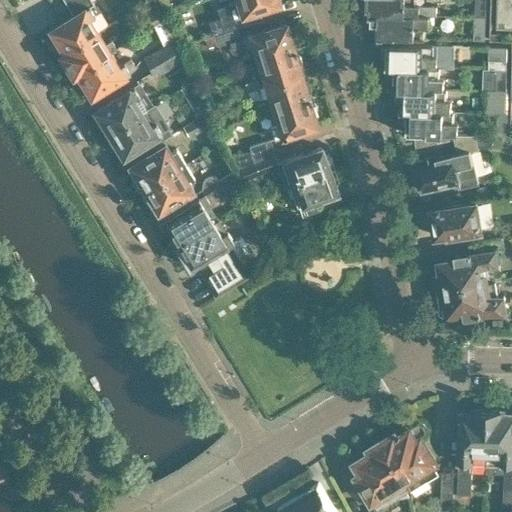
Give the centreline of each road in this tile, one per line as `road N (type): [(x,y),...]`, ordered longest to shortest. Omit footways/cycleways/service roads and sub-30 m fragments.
road 1 (residential): [(261,454),(0,24)]
road 2 (residential): [(406,365),(370,154),(321,0)]
road 3 (residential): [(261,454),(406,365)]
road 4 (residential): [(89,511),(0,368)]
